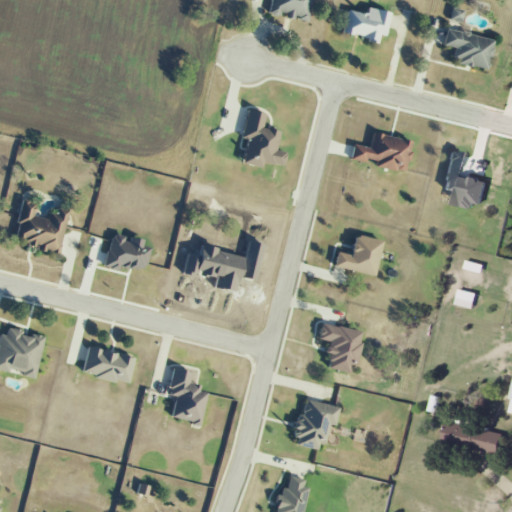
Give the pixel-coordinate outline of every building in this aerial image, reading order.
[(308,22),(311,0),(270,0),(267,14),(308,22)] [(389,13),(367,8),(365,15),(346,11),(342,34),(378,42),(379,36),(385,37),(389,13)] [(460,23),(463,11),(451,8),(448,19),(460,23)] [(493,40),(445,30),(441,46),(454,49),(451,62),(486,70),(493,40)] [(282,166),(284,153),(275,151),(278,131),(261,128),(264,113),(245,110),(241,138),(246,139),(242,164),(260,167),(261,163),(282,166)] [(411,141),(372,133),(369,148),(353,144),(350,160),(364,163),(365,159),(376,161),(375,166),(404,172),(411,141)] [(450,204),(473,209),(474,203),(482,205),(487,182),(460,176),(465,155),(452,152),(443,190),(453,193),(450,204)] [(66,213),(48,209),(47,219),(32,216),(35,199),(22,197),(13,243),(59,252),(66,213)] [(148,248),(142,246),(143,240),(126,237),(110,234),(103,269),(127,273),(128,268),(144,271),(148,248)] [(332,267),(372,276),(381,241),(354,235),(349,256),(336,252),(332,267)] [(485,265),(468,261),(466,269),(483,273),(485,265)] [(475,309),(478,293),(460,290),(457,306),(475,309)] [(348,373),(350,364),(355,365),(361,332),(320,324),(317,340),(326,342),(324,353),(329,354),(326,368),(348,373)] [(34,379),(43,338),(21,333),(22,331),(7,328),(5,336),(0,334),(0,370),(7,372),(8,369),(23,372),(22,376),(34,379)] [(128,384),(133,358),(86,348),(81,374),(128,384)] [(170,419),(199,425),(205,393),(197,392),(198,386),(188,384),(190,372),(172,369),(167,396),(174,398),(170,419)] [(338,408),(305,400),(301,416),(295,415),(290,437),(296,438),(294,446),(316,451),(317,444),(323,445),(328,425),(333,426),(338,408)] [(500,455),(504,435),(449,423),(444,443),(500,455)] [(273,511),(300,511),(308,482),(288,477),(285,490),(280,489),(273,511)] [(135,494),(146,497),(148,487),(138,484),(135,494)]
